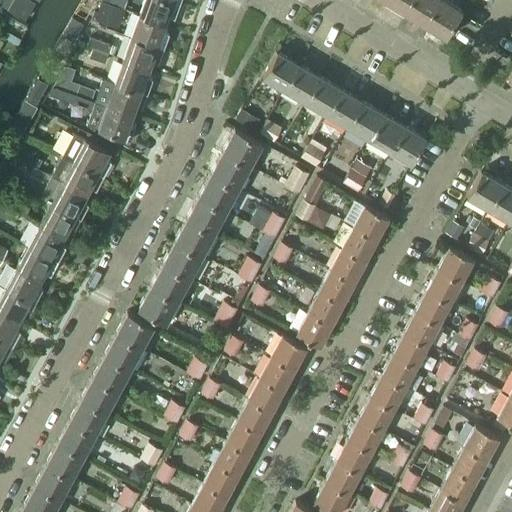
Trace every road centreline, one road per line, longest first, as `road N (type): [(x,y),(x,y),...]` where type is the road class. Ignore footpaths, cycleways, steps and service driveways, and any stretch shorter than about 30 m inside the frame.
road 1 (residential): [(0,491),(184,142),(229,0)]
road 2 (residential): [(253,511),(482,99)]
road 3 (residential): [(459,86),(317,0)]
